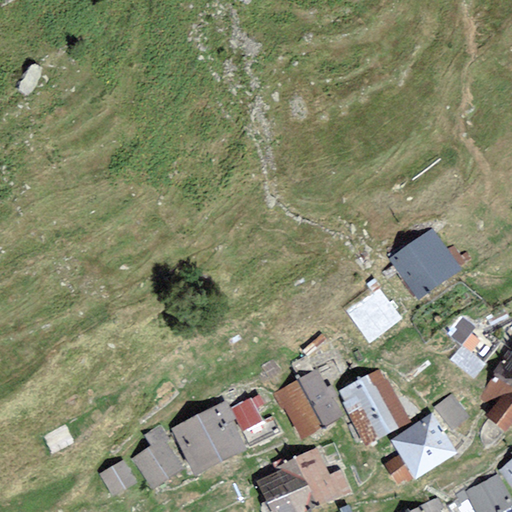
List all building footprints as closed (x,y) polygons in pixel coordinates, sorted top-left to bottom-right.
[(463,274),(431,230),(388,261),(419,305),(463,274)] [(368,346),(403,322),(380,288),(345,311),(368,346)] [(473,382),(486,366),(462,346),(449,361),(473,382)] [(268,382),(282,375),(274,358),(260,366),(268,382)] [(511,360),(501,375),(511,383),(511,360)] [(379,370),(338,391),(344,403),(341,405),(364,450),(409,426),(402,412),(404,411),(388,380),(385,382),(379,370)] [(316,372),(275,392),(299,443),(341,424),(320,380),(316,372)] [(483,422),(500,436),(511,420),(511,394),(508,391),(483,422)] [(470,419),(452,394),(433,407),(450,433),(470,419)] [(249,399),(230,409),(242,433),(261,423),(249,399)] [(222,405),(169,430),(193,480),(246,456),(222,405)] [(432,417),(389,444),(397,457),(412,482),(414,486),(458,459),(432,417)] [(150,448),(131,459),(150,492),(181,474),(155,429),(143,436),(150,448)] [(277,474),(255,484),(267,511),(315,511),(351,496),(340,472),(330,477),(317,449),(275,469),(277,474)] [(398,491),(412,482),(397,457),(382,466),(398,491)] [(511,459),(496,473),(511,492),(511,459)] [(117,465),(98,475),(109,495),(112,501),(136,488),(122,462),(117,465)] [(511,506),(497,475),(465,491),(474,511),(504,511),(511,508),(511,506)] [(442,511),(438,501),(411,511),(442,511)]
